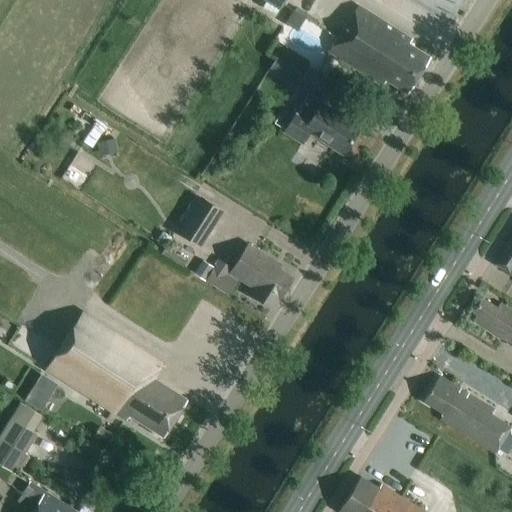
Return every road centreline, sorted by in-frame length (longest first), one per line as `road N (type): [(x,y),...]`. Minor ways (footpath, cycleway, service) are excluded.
road 1 (unclassified): [(163,511),(488,0)]
road 2 (primary): [(301,511),(511,175)]
